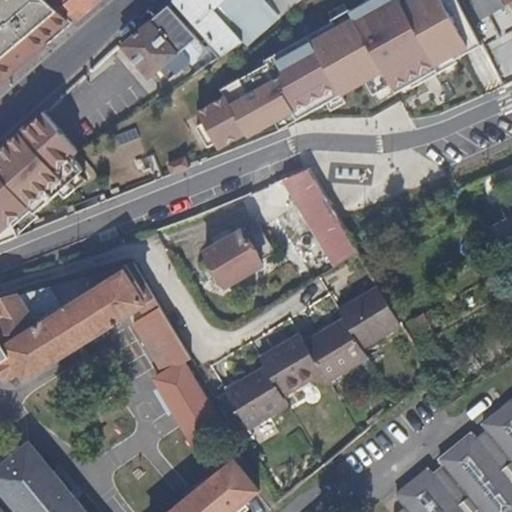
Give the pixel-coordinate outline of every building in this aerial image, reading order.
[(0,0),(0,85),(73,22),(59,9),(50,0),(0,0)] [(50,0),(59,9),(66,0),(50,0)] [(73,22),(97,0),(66,0),(59,9),(73,22)] [(244,41),(221,15),(207,0),(178,0),(176,3),(224,55),(244,41)] [(207,0),(221,15),(244,41),(260,29),(235,0),(207,0)] [(283,14),(302,0),(271,0),(269,2),(281,16),(283,14)] [(439,16),(431,0),(394,0),(390,2),(405,33),(439,16)] [(511,0),(455,0),(461,9),(475,0),(511,0)] [(405,33),(390,2),(350,22),(383,87),(384,91),(424,72),(405,33)] [(142,84),(193,42),(167,10),(116,52),(142,84)] [(459,55),(439,16),(405,33),(424,72),(459,55)] [(383,87),(350,22),(300,46),(330,105),(333,112),(383,87)] [(511,49),(507,37),(489,44),(500,72),(511,67),(511,49)] [(330,105),(300,46),(261,66),(288,118),(291,125),(330,105)] [(288,118),(262,69),(213,94),(216,100),(236,140),(239,144),(288,118)] [(236,140),(216,100),(189,113),(209,154),(236,140)] [(71,174),(34,121),(13,135),(59,187),(53,193),(60,202),(80,184),(71,174)] [(59,187),(13,135),(0,146),(0,186),(21,211),(26,216),(59,187)] [(511,166),(495,174),(509,203),(511,201),(511,166)] [(336,208),(313,171),(312,170),(310,170),(297,176),(259,192),(246,197),(257,215),(284,203),(288,203),(293,204),(299,201),(303,205),(328,248),(339,267),(346,263),(363,253),(359,247),(353,237),(336,208)] [(0,228),(21,211),(0,186),(0,228)] [(265,257),(250,232),(236,241),(232,236),(195,258),(206,275),(201,279),(207,289),(212,286),(216,292),(255,270),(252,265),(265,257)] [(0,358),(3,363),(1,365),(11,380),(24,372),(29,380),(52,365),(97,337),(130,317),(144,309),(149,317),(136,325),(164,368),(168,376),(160,381),(187,422),(201,447),(228,430),(193,372),(189,366),(197,360),(182,335),(160,298),(153,288),(138,261),(114,270),(112,274),(85,289),(59,305),(28,325),(13,298),(0,301),(0,358)] [(404,322),(396,307),(393,303),(382,286),(343,309),(348,318),(367,347),(405,324),(404,322)] [(372,355),(367,347),(348,318),(309,341),(327,372),(332,379),(372,355)] [(309,341),(304,333),(263,357),(268,365),(287,395),(327,372),(309,341)] [(287,395),(268,365),(229,389),(252,427),(292,404),(287,395)] [(511,511),(511,399),(483,423),(488,429),(477,439),(470,433),(440,458),(444,464),(433,474),(427,468),(395,495),(403,506),(396,511),(511,511)] [(89,511),(33,442),(0,469),(0,486),(21,511),(89,511)] [(235,511),(261,491),(237,461),(173,511),(235,511)]
